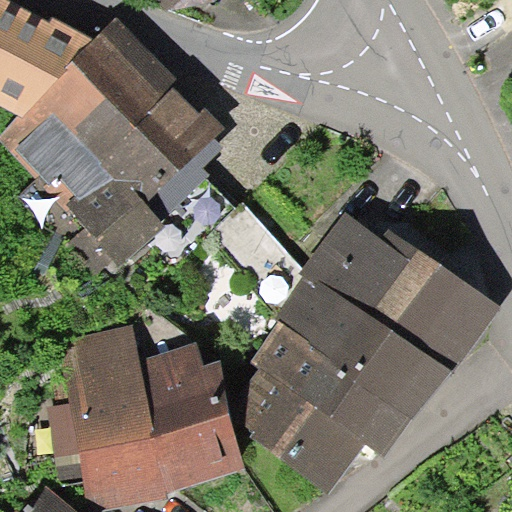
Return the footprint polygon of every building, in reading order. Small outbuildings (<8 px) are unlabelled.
[(51,22),(6,0),(0,0),(0,106),(18,115),(97,40),(53,18),(51,22)] [(178,0),(158,0),(166,10),(178,0)] [(18,115),(0,132),(0,139),(68,211),(69,210),(122,265),(165,224),(161,220),(145,204),(215,139),(226,128),(206,107),(199,114),(171,85),(177,79),(119,18),(97,40),(18,115)] [(224,148),(215,139),(145,204),(161,220),(210,175),(203,168),(224,148)] [(381,238),(343,212),(302,271),(305,274),(448,373),(451,376),(500,306),(388,227),(381,238)] [(387,458),(448,373),(305,274),(276,313),(282,317),(252,359),(261,366),(366,443),(387,458)] [(133,323),(57,342),(65,377),(51,380),(56,405),(47,407),(60,485),(85,481),(89,511),(98,511),(168,499),(167,490),(244,469),(232,421),(230,412),(220,360),(204,364),(197,340),(141,359),(133,323)] [(327,493),(366,443),(261,366),(230,412),(232,421),(327,493)] [(78,511),(46,485),(22,511),(78,511)]
